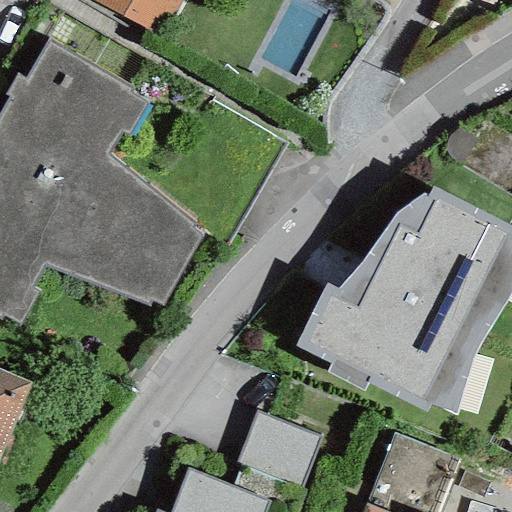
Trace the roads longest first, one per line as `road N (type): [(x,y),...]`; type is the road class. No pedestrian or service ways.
road 1 (residential): [(80,511),(225,299),(281,238)]
road 2 (residential): [(281,238),(468,69),(511,52)]
road 3 (residential): [(281,238),(405,0)]
